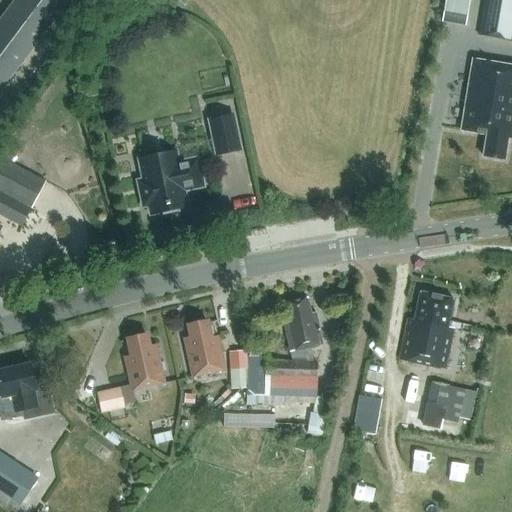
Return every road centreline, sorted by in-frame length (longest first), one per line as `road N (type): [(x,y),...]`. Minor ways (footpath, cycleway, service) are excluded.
road 1 (tertiary): [(511,222),(177,280),(0,327)]
road 2 (track): [(377,245),(319,511)]
road 3 (track): [(405,240),(390,356),(388,442),(397,485)]
